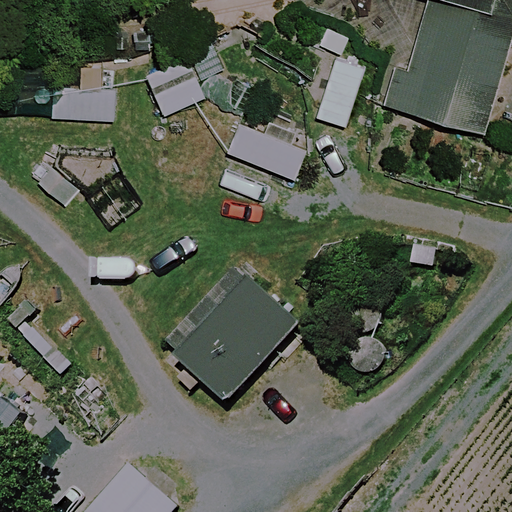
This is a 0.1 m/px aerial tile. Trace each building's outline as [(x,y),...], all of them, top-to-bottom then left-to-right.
[(511,0),(429,0),(409,76),(397,72),(387,109),(488,136),(511,45),(511,0)] [(191,64),(149,82),(165,119),(207,100),(191,64)] [(115,124),(117,88),(54,84),(52,121),(115,124)] [(181,224),(162,197),(103,239),(121,265),(181,224)] [(300,331),(249,284),(180,360),(231,408),(300,331)] [(94,511),(179,511),(132,470),(94,511)]
